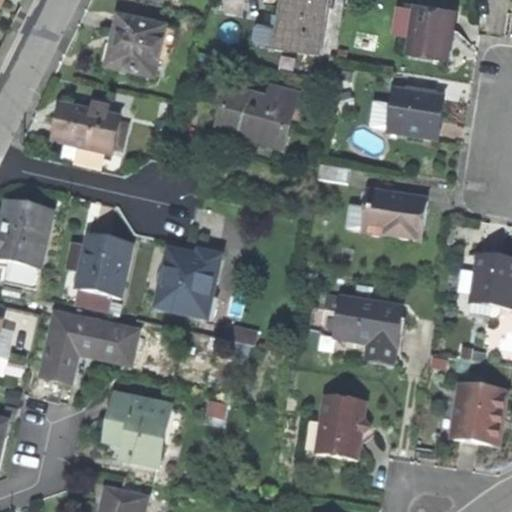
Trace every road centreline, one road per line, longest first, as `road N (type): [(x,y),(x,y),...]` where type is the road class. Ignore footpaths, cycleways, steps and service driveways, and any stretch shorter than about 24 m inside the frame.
road 1 (residential): [(0,168),(185,208)]
road 2 (residential): [(56,0),(0,117)]
